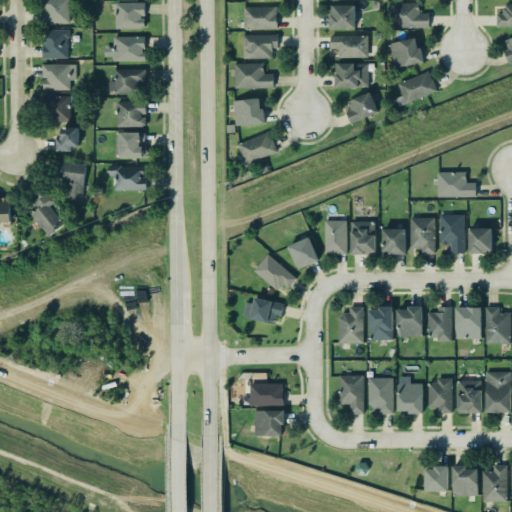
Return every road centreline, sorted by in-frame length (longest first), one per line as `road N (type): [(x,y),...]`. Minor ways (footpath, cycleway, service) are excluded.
road 1 (secondary): [(209,450),(206,0)]
road 2 (secondary): [(172,0),(175,279)]
road 3 (residential): [(338,439),(318,429),(313,412),(312,302),(343,278)]
road 4 (residential): [(511,439),(338,439)]
road 5 (residential): [(343,278),(511,278)]
road 6 (residential): [(12,150),(14,0)]
road 7 (residential): [(313,353),(176,356)]
